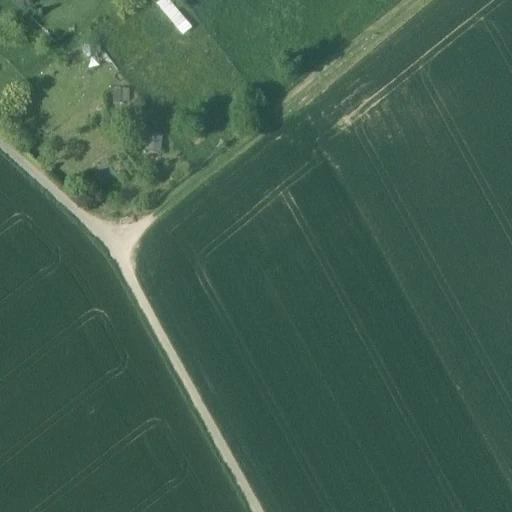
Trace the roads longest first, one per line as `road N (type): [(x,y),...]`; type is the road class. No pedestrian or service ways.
road 1 (unclassified): [(257,511),(114,251),(0,144)]
road 2 (track): [(424,0),(114,251)]
